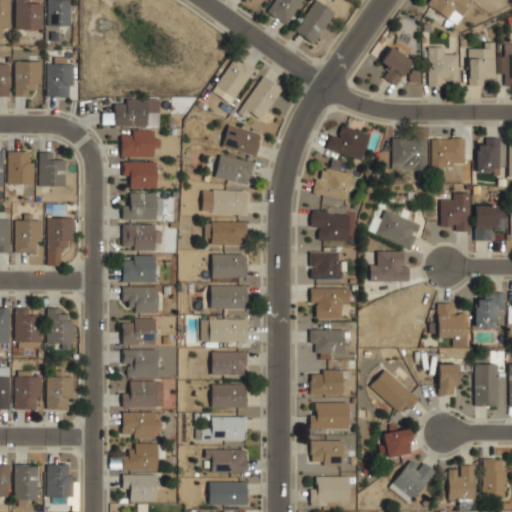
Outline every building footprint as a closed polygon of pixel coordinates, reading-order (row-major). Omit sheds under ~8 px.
[(0,0),(0,35),(0,36),(0,28),(8,28),(8,0),(0,0)] [(41,27),(41,3),(31,3),(31,0),(15,0),(15,27),(41,27)] [(46,0),(46,24),(69,24),(69,0),(46,0)] [(285,24),(302,0),(272,0),(266,10),(285,24)] [(313,0),(293,28),(312,43),(335,12),(319,0),(313,0)] [(465,15),(470,0),(430,0),(428,7),(450,15),(451,10),(465,15)] [(495,41),(476,41),(476,47),(468,47),(468,84),(485,84),(485,75),(495,75),(495,41)] [(497,72),(504,72),(504,83),(511,83),(511,41),(503,41),(503,54),(497,54),(497,72)] [(381,75),(394,85),(413,60),(392,44),(379,61),(387,67),(381,75)] [(427,83),(458,83),(458,54),(446,54),(446,45),(427,45),(427,83)] [(215,83),(233,96),(253,68),(235,55),(215,83)] [(14,94),(31,94),(31,84),(40,84),(40,59),(14,59),(14,94)] [(69,95),(69,86),(72,86),(72,61),(46,61),(46,95),(69,95)] [(0,62),(0,96),(8,96),(8,63),(0,62)] [(260,122),(282,86),(261,73),(239,109),(260,122)] [(113,125),(146,125),(146,100),(113,100),(113,125)] [(260,130),(227,124),(222,146),(256,153),(260,130)] [(362,158),(370,132),(342,124),(339,133),(330,131),(325,147),(362,158)] [(120,130),(120,156),(154,156),(154,130),(120,130)] [(425,168),(425,137),(391,137),(391,168),(425,168)] [(431,137),(431,167),(462,167),(462,137),(431,137)] [(499,137),(476,137),(476,171),(499,171),(499,137)] [(7,183),(32,183),(32,150),(7,150),(7,183)] [(54,151),(38,151),(38,185),(65,185),(65,159),(54,159),(54,151)] [(253,161),(219,153),(214,175),(248,183),(253,161)] [(155,187),(155,161),(122,161),(122,177),(129,177),(129,187),(155,187)] [(348,199),(353,173),(317,166),(312,192),(348,199)] [(246,189),(201,189),(201,211),(246,211),(246,189)] [(122,217),(161,217),(161,191),(131,191),(131,202),(122,202),(122,217)] [(470,191),(449,191),(449,200),(439,200),(439,229),(470,229),(470,191)] [(473,239),(494,239),(494,229),(504,229),(505,204),(473,203),(473,239)] [(367,230),(410,247),(421,221),(386,206),(382,216),(374,213),(367,230)] [(346,239),(347,211),(310,210),(309,226),(318,227),(318,239),(346,239)] [(0,252),(8,252),(7,211),(0,211),(0,252)] [(61,264),(62,242),(73,242),(73,215),(46,215),(45,263),(61,264)] [(14,251),(35,251),(35,241),(41,241),(41,217),(29,217),(29,216),(14,216),(14,251)] [(246,219),(204,219),(204,242),(246,242),(246,219)] [(121,249),(159,248),(159,221),(121,222),(121,249)] [(338,260),(338,249),(308,249),(308,277),(343,277),(343,260),(338,260)] [(408,260),(403,260),(403,249),(378,249),(378,260),(369,260),(369,279),(408,279),(408,260)] [(211,276),(245,276),(245,252),(211,252),(211,276)] [(153,280),(153,253),(121,253),(121,280),(153,280)] [(156,284),(121,284),(121,300),(131,300),(131,311),(156,311),(156,284)] [(209,284),(209,307),(246,307),(246,284),(209,284)] [(349,286),(310,286),(310,307),(312,307),(312,316),(339,316),(339,307),(349,307),(349,286)] [(473,326),(494,326),(494,315),(504,315),(504,290),(484,290),(484,300),(473,300),(473,326)] [(466,311),(456,311),(456,301),(436,301),(436,338),(466,338),(466,311)] [(46,347),(72,347),(72,316),(63,316),(63,305),(46,305),(46,347)] [(0,342),(8,343),(9,307),(0,306),(0,342)] [(40,346),(40,314),(30,314),(30,306),(15,306),(15,346),(40,346)] [(154,344),(154,316),(121,316),(121,344),(154,344)] [(246,341),(246,319),(199,319),(199,341),(246,341)] [(344,327),(309,327),(309,350),(319,350),(319,355),(344,355),(344,327)] [(122,348),(122,374),(156,374),(156,348),(122,348)] [(245,374),(245,351),(210,351),(210,374),(245,374)] [(437,393),(456,393),(456,362),(437,362),(437,393)] [(496,404),(496,362),(473,362),(473,404),(496,404)] [(0,409),(8,409),(8,367),(0,366),(0,409)] [(401,415),(417,398),(386,367),(369,383),(401,415)] [(308,394),(342,394),(342,369),(308,369),(308,394)] [(14,370),(14,407),(39,407),(39,370),(14,370)] [(71,372),(46,372),(46,408),(71,408),(71,372)] [(130,391),(121,391),(121,405),(160,405),(160,379),(130,379),(130,391)] [(210,383),(210,406),(245,406),(245,383),(210,383)] [(347,402),(310,402),(310,428),(347,428),(347,402)] [(156,410),(121,410),(121,436),(156,436),(156,410)] [(244,416),(209,416),(209,427),(195,427),(195,439),(244,439),(244,416)] [(383,454),(409,454),(409,431),(383,431),(383,454)] [(309,440),(309,463),(343,463),(343,440),(309,440)] [(156,441),(131,441),(131,451),(121,451),(121,468),(156,468),(156,441)] [(245,448),(204,448),(204,460),(210,460),(210,471),(245,471),(245,448)] [(482,496),(506,496),(506,457),(482,457),(482,496)] [(417,466),(410,460),(388,483),(407,502),(436,472),(423,460),(417,466)] [(37,462),(13,462),(13,498),(37,498),(37,462)] [(46,496),(72,496),(72,462),(46,462),(46,496)] [(0,496),(8,496),(8,463),(0,463),(0,496)] [(475,498),(475,463),(448,463),(448,498),(475,498)] [(122,490),(131,490),(132,500),(156,499),(155,472),(121,473),(122,490)] [(310,503),(348,503),(348,474),(310,474),(310,503)] [(246,503),(246,480),(208,480),(208,503),(246,503)]
